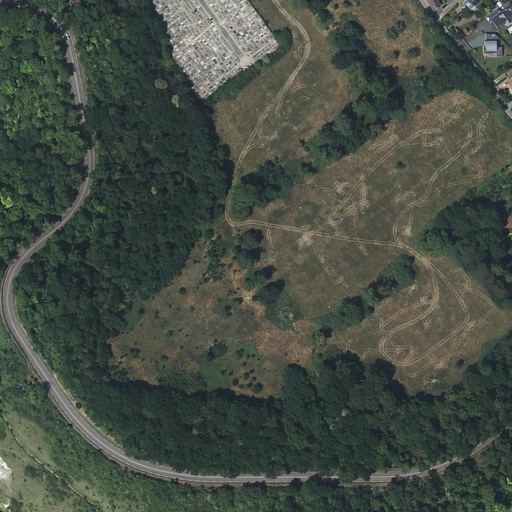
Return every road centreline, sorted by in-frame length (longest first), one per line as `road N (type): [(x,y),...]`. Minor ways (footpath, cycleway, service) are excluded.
road 1 (primary): [(511,421),(449,462),(394,476),(186,475),(136,463),(89,433),(25,346),(7,306),(12,272),(67,218),(86,183),(71,56),(50,14),(3,0)]
road 2 (residential): [(511,118),(423,0)]
